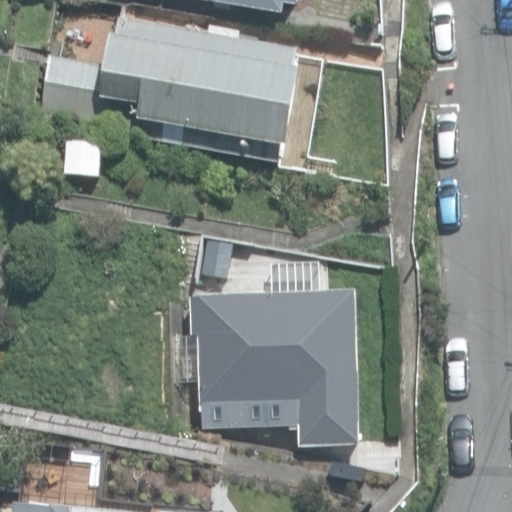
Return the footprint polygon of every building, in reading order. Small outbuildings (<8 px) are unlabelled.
[(203,0),(287,15),(289,4),(302,7),(302,0),(203,0)] [(143,142),(310,173),(331,62),(241,46),(244,33),(212,27),(210,35),(121,19),(112,67),(53,56),(42,117),(144,135),(143,142)] [(69,163),(103,166),(105,143),(71,141),(69,163)] [(204,245),(207,277),(247,273),(244,241),(204,245)] [(302,422),(302,447),(364,444),(358,291),(316,292),(311,287),(285,289),(281,294),(194,298),(195,337),(202,337),(205,426),(302,422)] [(143,511),(76,503),(83,448),(33,442),(24,507),(12,505),(11,511),(143,511)]
